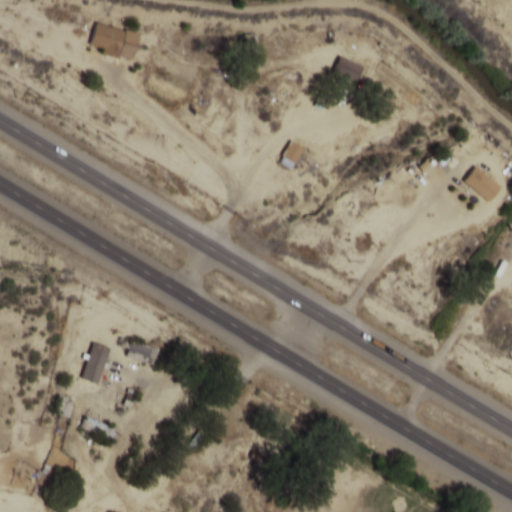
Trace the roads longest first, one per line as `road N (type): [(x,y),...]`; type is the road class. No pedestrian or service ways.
road 1 (trunk): [(511,427),(0,123)]
road 2 (trunk): [(0,187),(511,490)]
